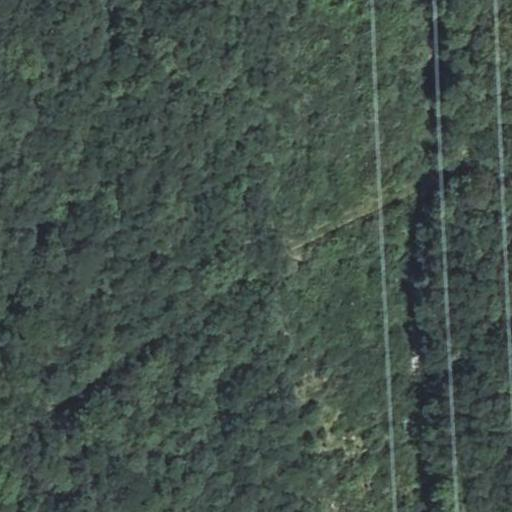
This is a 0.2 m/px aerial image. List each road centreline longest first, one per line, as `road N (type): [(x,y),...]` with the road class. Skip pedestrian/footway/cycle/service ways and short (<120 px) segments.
road 1 (track): [(511,111),(213,287),(58,395),(0,415)]
road 2 (track): [(0,317),(129,93),(127,0)]
